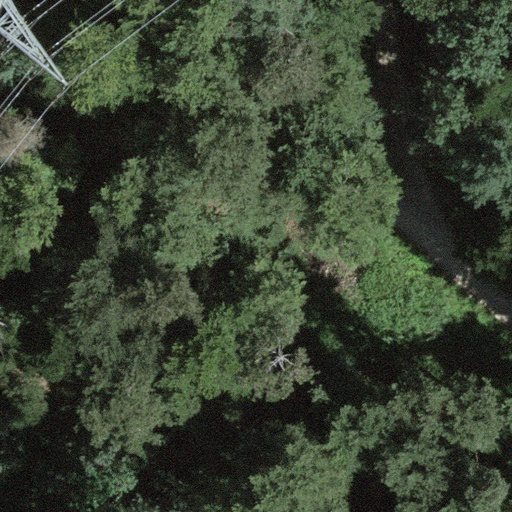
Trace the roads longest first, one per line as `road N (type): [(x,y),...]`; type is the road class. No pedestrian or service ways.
road 1 (residential): [(511,279),(181,0)]
road 2 (track): [(401,185),(348,0)]
